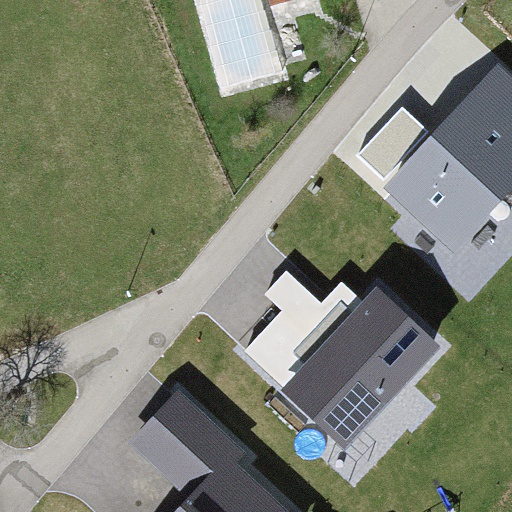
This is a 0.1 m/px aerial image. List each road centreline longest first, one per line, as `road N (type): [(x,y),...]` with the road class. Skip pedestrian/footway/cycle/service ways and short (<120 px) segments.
road 1 (residential): [(442,0),(167,317)]
road 2 (residential): [(167,317),(10,496)]
road 3 (residential): [(167,317),(0,391)]
